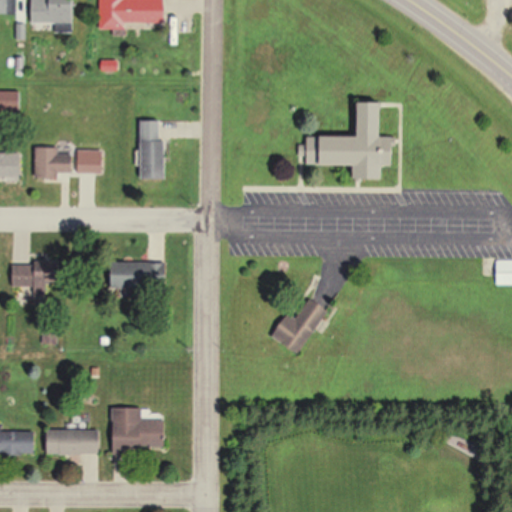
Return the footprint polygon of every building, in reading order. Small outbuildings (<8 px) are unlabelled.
[(0,0),(0,13),(17,13),(16,0),(0,0)] [(76,1),(65,1),(64,0),(32,0),(32,23),(56,23),(56,32),(75,32),(76,1)] [(125,29),(125,22),(163,22),(163,0),(100,0),(100,28),(125,29)] [(387,103),(365,103),(365,137),(324,137),(323,166),(360,166),(359,180),(388,180),(388,166),(397,166),(397,137),(387,137),(387,103)] [(166,179),(166,138),(159,138),(159,122),(149,122),(149,126),(141,126),(142,179),(166,179)] [(59,173),(74,173),(74,153),(61,153),(61,147),(37,147),(36,179),(59,179),(59,173)] [(77,173),(104,173),(104,150),(77,150),(77,173)] [(0,177),(23,177),(22,151),(0,151),(0,177)] [(511,260),(495,261),(495,285),(511,285),(511,260)] [(167,275),(160,275),(160,263),(115,263),(115,290),(167,290),(167,275)] [(13,287),(37,287),(37,294),(48,294),(48,287),(62,287),(61,271),(36,271),(36,264),(12,265),(13,287)] [(289,313),(274,339),(305,356),(332,310),(311,298),(299,318),(289,313)] [(114,409),(114,452),(165,452),(165,409),(114,409)] [(0,422),(0,454),(35,453),(34,430),(3,431),(3,422),(0,422)] [(48,454),(100,454),(100,430),(48,430),(48,454)]
